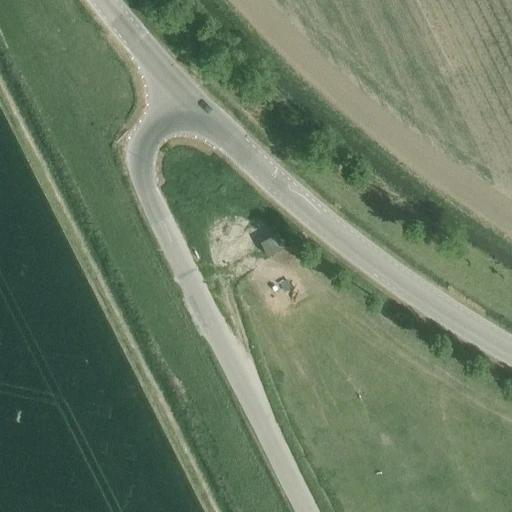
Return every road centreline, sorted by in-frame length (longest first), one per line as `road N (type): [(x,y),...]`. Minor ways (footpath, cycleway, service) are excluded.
road 1 (unclassified): [(306,511),(135,154),(181,91)]
road 2 (tertiary): [(511,352),(336,238),(181,91)]
